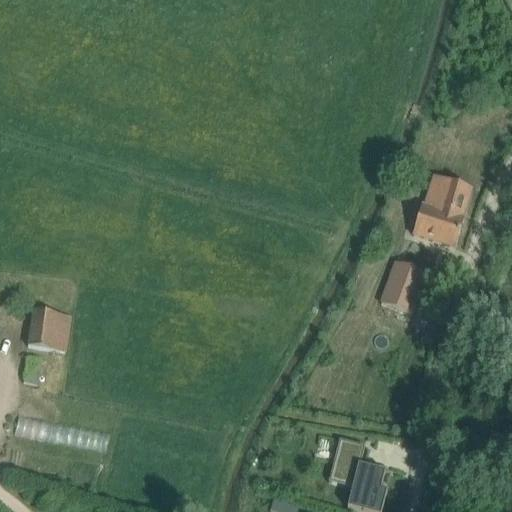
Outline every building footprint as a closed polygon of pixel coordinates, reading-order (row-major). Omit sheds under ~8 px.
[(463,221),(462,221),(471,190),(433,178),(424,208),(422,208),(412,238),(454,251),(463,221)] [(396,265),(381,305),(412,317),(427,276),(396,265)] [(33,313),(27,349),(66,356),(70,319),(33,313)] [(38,388),(42,363),(27,361),(23,385),(38,388)] [(124,486),(127,462),(189,471),(192,450),(26,425),(21,465),(50,469),(50,473),(85,478),(89,455),(111,459),(109,471),(122,473),(120,485),(124,486)] [(342,443),(332,483),(352,488),(347,511),(350,511),(381,511),(386,494),(380,492),(384,475),(359,468),(364,449),(342,443)]
